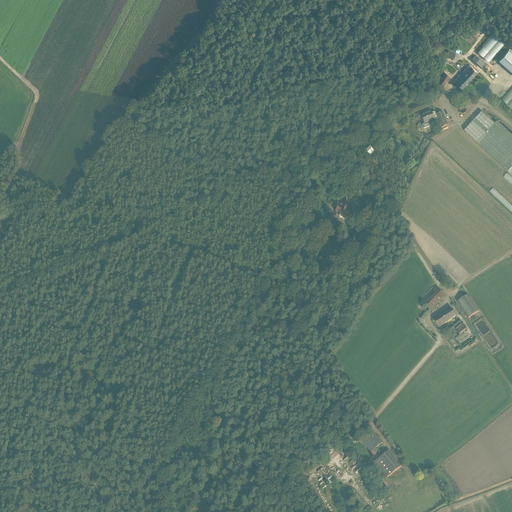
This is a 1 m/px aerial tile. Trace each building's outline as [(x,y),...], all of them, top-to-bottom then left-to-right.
[(499,53),(507,44),(495,34),(479,53),(492,63),(500,54),(499,53)] [(448,49),(445,55),(451,58),(454,52),(448,49)] [(504,54),(499,60),(511,71),(511,51),(509,49),(504,54)] [(476,54),(471,59),(477,64),(481,59),(476,54)] [(464,74),(456,82),(462,88),(466,84),(477,72),(471,66),(466,71),(464,69),(462,72),(464,74)] [(438,72),(433,80),(436,83),(434,85),(438,88),(440,85),(443,87),(451,76),(441,69),(438,72)] [(511,90),(503,101),(511,108),(511,90)] [(442,112),(436,115),(441,128),(448,125),(442,112)] [(422,117),(424,122),(424,124),(422,125),(423,129),(430,127),(428,123),(432,121),(434,120),(431,113),(422,117)] [(511,176),(511,136),(497,123),(495,125),(482,113),(464,132),(511,176)] [(338,208),(337,207),(336,207),(335,207),(335,208),(334,208),(334,209),(334,210),(335,210),(335,211),(336,212),(336,213),(340,215),(339,217),(343,219),(344,217),(352,222),(357,214),(352,211),(352,213),(347,210),(348,209),(345,208),(348,202),(344,200),(340,207),(339,207),(338,208)] [(425,304),(429,309),(431,310),(442,299),(439,297),(442,294),(436,288),(433,291),(435,293),(425,304)] [(467,295),(466,295),(457,302),(468,318),(478,312),(477,310),(467,295)] [(446,309),(447,312),(438,318),(436,315),(431,318),(438,328),(456,316),(449,307),(446,309)] [(378,439),(373,433),(367,438),(372,444),(370,445),(374,450),(383,443),(379,438),(378,439)] [(386,478),(391,474),(391,475),(401,467),(389,451),(379,459),(374,462),(386,478)]
